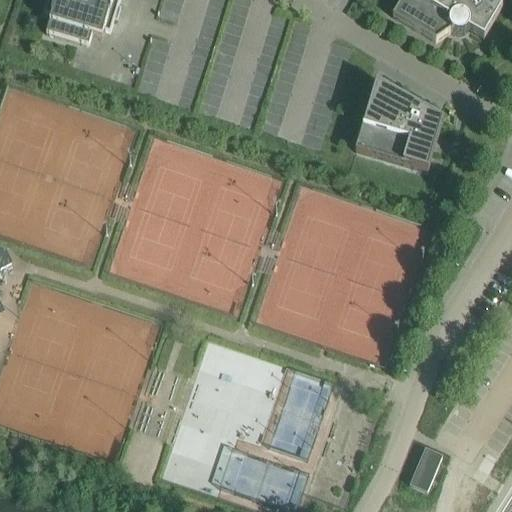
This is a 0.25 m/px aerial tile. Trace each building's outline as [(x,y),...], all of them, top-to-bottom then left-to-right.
[(48,0),(44,15),(51,17),(46,36),(88,49),(91,38),(101,41),(104,33),(109,35),(119,0),(48,0)] [(403,0),(392,19),(435,45),(450,34),(455,38),(462,38),(467,34),(483,43),(502,11),(496,2),(497,0),(403,0)] [(171,68),(180,41),(168,37),(160,64),(171,68)] [(424,174),(439,123),(375,86),(355,154),(424,174)] [(0,270),(11,265),(5,254),(0,251),(0,270)] [(381,406),(384,397),(374,393),(371,403),(381,406)] [(511,432),(500,428),(494,445),(510,451),(511,444),(511,432)] [(426,496),(442,459),(424,452),(409,489),(426,496)]
